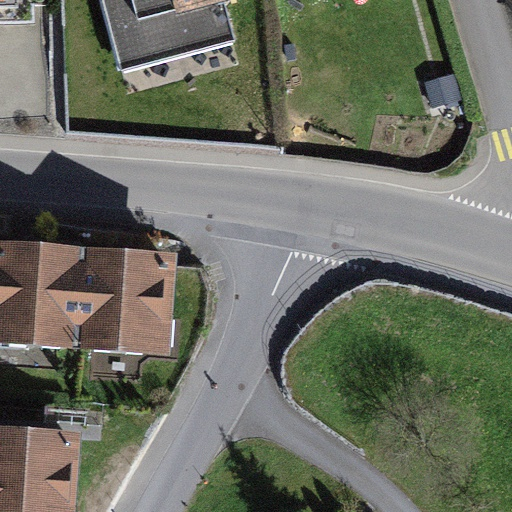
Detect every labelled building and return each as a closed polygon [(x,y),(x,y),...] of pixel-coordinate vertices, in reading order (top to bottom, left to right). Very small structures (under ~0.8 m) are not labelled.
[(0,0),(0,45),(8,45),(8,17),(29,16),(28,0),(0,0)] [(281,0),(108,0),(133,90),(245,60),(234,21),(283,8),(281,0)] [(0,313),(0,359),(91,366),(98,266),(4,259),(0,313)] [(91,366),(185,373),(192,273),(98,266),(91,366)] [(0,511),(84,511),(89,451),(0,444),(0,511)]
